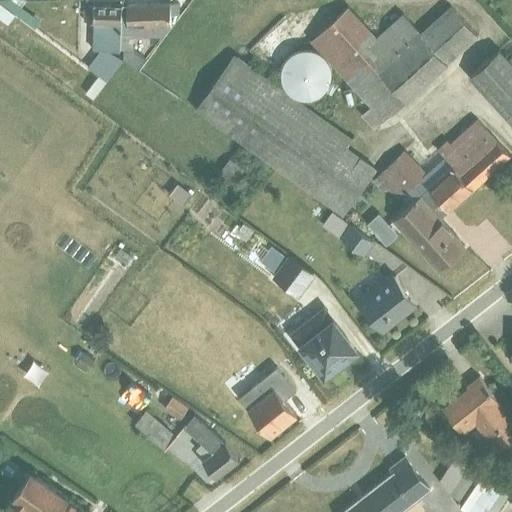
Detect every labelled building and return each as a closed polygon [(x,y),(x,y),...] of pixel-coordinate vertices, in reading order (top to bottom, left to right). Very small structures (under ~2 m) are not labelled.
[(0,0),(35,27),(41,19),(23,6),(27,0),(0,0)] [(129,36),(134,36),(164,36),(172,25),(171,14),(179,14),(178,2),(128,4),(129,36)] [(122,47),(123,5),(88,3),(87,21),(94,21),(94,36),(104,36),(103,45),(100,50),(88,66),(108,81),(125,59),(108,49),(122,50),(122,47)] [(123,5),(122,47),(124,47),(124,57),(137,67),(144,57),(134,48),(134,36),(129,36),(128,4),(123,5)] [(349,5),(313,39),(371,106),(363,114),(375,128),(480,35),(451,4),(421,31),(404,13),(377,36),(349,5)] [(104,36),(94,36),(94,47),(100,50),(103,45),(104,36)] [(501,48),(470,76),(511,122),(511,56),(510,58),(501,48)] [(235,53),(196,109),(344,215),(378,167),(347,146),(353,137),(235,53)] [(445,156),(474,188),(511,155),(477,118),(450,142),(448,139),(437,149),(445,156)] [(474,188),(445,156),(429,172),(405,149),(372,179),(390,198),(394,194),(399,199),(406,193),(413,202),(394,219),(440,269),(465,245),(440,218),(474,188)] [(333,210),(323,224),(365,254),(376,240),(333,210)] [(378,210),(366,221),(386,242),(398,231),(378,210)] [(243,221),(236,233),(247,240),(254,229),(243,221)] [(276,246),(268,257),(280,266),(273,276),(301,296),(317,274),(276,246)] [(393,271),(357,298),(382,330),(418,302),(393,271)] [(224,294),(203,308),(214,326),(236,312),(224,294)] [(323,306),(292,331),(326,374),(357,349),(323,306)] [(278,366),(239,397),(271,435),(297,414),(285,399),(297,389),(278,366)] [(469,387),(444,407),(464,432),(476,423),(487,437),(489,435),(501,450),(511,441),(511,415),(480,375),(467,385),(469,387)] [(173,395),(164,407),(180,418),(189,406),(173,395)] [(147,409),(136,422),(165,448),(179,431),(155,411),(154,414),(147,409)] [(195,413),(184,426),(203,441),(197,449),(206,456),(203,458),(217,477),(240,459),(227,441),(195,413)] [(395,471),(342,511),(398,511),(431,487),(406,456),(392,467),(395,471)] [(455,457),(440,480),(451,494),(460,500),(478,473),(455,457)] [(34,511),(89,511),(30,471),(24,473),(19,481),(20,486),(5,509),(9,511),(29,511),(31,510),(34,511)] [(483,476),(461,507),(468,511),(496,511),(509,495),(483,476)]
